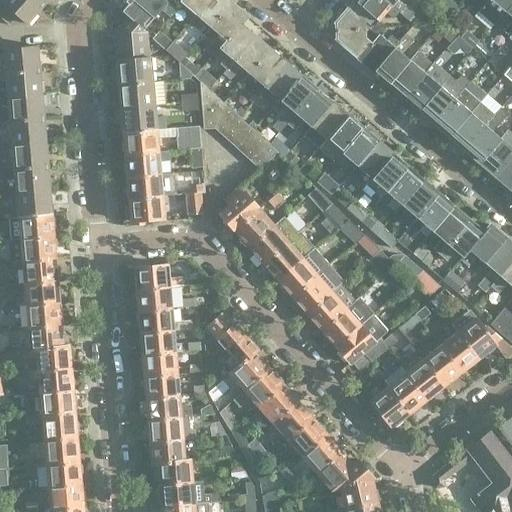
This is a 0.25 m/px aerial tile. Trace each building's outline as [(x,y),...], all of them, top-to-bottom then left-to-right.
[(34,0),(0,0),(0,17),(8,25),(16,16),(25,24),(41,5),(34,0)] [(132,0),(126,0),(119,9),(127,16),(129,18),(130,17),(141,28),(151,16),(132,0)] [(132,0),(151,16),(153,18),(160,10),(170,18),(175,11),(166,3),(162,0),(132,0)] [(180,0),(179,1),(194,14),(206,0),(180,0)] [(227,0),(206,0),(194,14),(195,14),(188,22),(197,30),(203,21),(209,27),(230,3),(227,0)] [(335,23),(335,30),(364,29),(364,20),(369,14),(353,0),(334,22),(335,23)] [(383,0),(353,0),(369,14),(377,21),(385,12),(393,19),(398,13),(391,6),(383,0)] [(383,0),(391,6),(398,13),(408,21),(413,13),(398,0),(383,0)] [(456,5),(449,0),(437,0),(435,3),(448,14),(456,5)] [(505,12),(511,2),(511,0),(487,0),(481,8),(478,11),(494,24),(505,12)] [(511,2),(505,12),(511,17),(511,19),(503,31),(509,36),(511,32),(511,2)] [(230,3),(209,27),(210,27),(203,34),(212,42),(218,34),(225,40),(240,24),(246,16),(230,3)] [(113,32),(116,59),(149,56),(147,33),(141,28),(130,17),(129,18),(127,16),(113,32)] [(438,24),(426,23),(422,27),(430,34),(438,24)] [(450,43),(451,41),(457,36),(441,23),(435,31),(450,43)] [(254,36),(240,24),(218,48),(227,55),(219,64),(225,70),(254,36)] [(364,38),(364,29),(335,30),(335,38),(334,39),(357,58),(356,59),(357,59),(371,43),(364,38)] [(463,29),(457,36),(471,48),(472,49),(478,42),(463,29)] [(152,38),(164,49),(172,40),(159,31),(152,38)] [(372,72),(394,47),(399,41),(391,34),(386,40),(378,33),(371,43),(357,59),(372,72)] [(388,85),(409,60),(417,50),(410,44),(413,40),(406,33),(399,41),(394,47),(372,72),(387,85),(388,84),(388,85)] [(250,75),(270,50),(254,36),(225,70),(223,72),(229,78),(240,66),(250,75)] [(471,48),(457,36),(451,41),(466,55),(471,48)] [(472,49),(487,62),(495,53),(480,40),(478,42),(472,49)] [(166,51),(179,62),(184,55),(172,44),(166,51)] [(1,48),(1,49),(4,74),(39,71),(37,46),(2,48),(1,48)] [(264,87),(285,63),(284,62),(270,50),(250,75),(242,83),(257,96),(258,95),(264,87)] [(402,97),(424,72),(432,63),(417,50),(409,60),(388,85),(402,97)] [(487,62),(495,68),(503,60),(495,53),(487,62)] [(179,62),(193,75),(199,68),(184,55),(179,62)] [(149,56),(116,59),(118,85),(153,82),(151,56),(149,56)] [(418,110),(449,74),(433,61),(432,63),(424,72),(402,97),(418,110)] [(193,75),(179,62),(179,76),(178,80),(188,79),(193,75)] [(279,100),(300,76),(285,63),(264,87),(268,90),(279,100)] [(511,67),(510,66),(503,75),(508,80),(511,82),(511,67)] [(209,89),(216,81),(201,67),(193,77),(198,81),(209,89)] [(39,71),(4,74),(6,97),(41,94),(39,71)] [(449,74),(418,110),(433,123),(454,98),(462,89),(468,81),(461,75),(456,80),(449,74)] [(300,76),(279,100),(287,107),(271,125),(279,131),(294,113),(315,89),(300,76)] [(223,103),(198,81),(198,93),(199,101),(199,109),(201,127),(215,126),(223,103)] [(448,136),(469,111),(477,101),(483,94),(468,81),(462,89),(454,98),(433,123),(448,136)] [(153,82),(118,85),(120,109),(155,106),(153,82)] [(315,89),(294,113),(295,114),(287,124),(294,130),(302,120),(310,126),(331,101),(330,101),(315,89)] [(41,94),(6,97),(8,122),(43,118),(41,94)] [(195,102),(194,94),(180,95),(181,103),(195,102)] [(331,101),(310,126),(303,134),(318,147),(346,114),(331,101)] [(196,110),(195,102),(181,103),(182,111),(196,110)] [(235,112),(223,103),(215,126),(223,135),(235,112)] [(469,111),(448,136),(447,137),(463,150),(484,124),(496,111),(487,104),(476,117),(469,111)] [(155,106),(120,109),(122,132),(157,129),(166,128),(165,115),(156,116),(155,106)] [(484,124),(463,150),(478,163),(479,163),(500,138),(493,132),(500,123),(507,114),(499,106),(496,111),(484,124)] [(235,112),(223,135),(232,143),(245,121),(235,112)] [(346,114),(318,147),(333,160),(340,152),(361,127),(346,114)] [(43,118),(8,122),(10,146),(45,142),(43,118)] [(256,132),(245,121),(232,143),(241,151),(256,132)] [(157,129),(122,132),(123,142),(121,145),(121,151),(124,153),(124,154),(159,151),(158,138),(175,137),(176,150),(189,148),(200,147),(198,127),(157,129)] [(361,127),(340,152),(349,160),(343,168),(349,173),(355,165),(376,140),(361,127)] [(500,138),(479,163),(494,175),(511,153),(511,134),(507,130),(500,138)] [(256,132),(241,151),(250,159),(267,141),(256,132)] [(376,140),(355,165),(349,173),(356,180),(363,172),(371,179),(391,154),(391,153),(376,140)] [(277,151),(267,141),(250,159),(259,167),(277,151)] [(45,142),(10,146),(12,170),(47,166),(45,142)] [(190,168),(202,167),(200,147),(189,148),(190,168)] [(159,151),(124,154),(125,164),(123,166),(123,173),(126,175),(126,178),(161,175),(160,161),(169,161),(168,151),(159,152),(159,151)] [(508,188),(511,183),(511,153),(494,175),(508,188)] [(289,159),(296,166),(301,161),(294,154),(289,159)] [(391,154),(371,179),(365,186),(375,193),(369,199),(376,204),(379,200),(407,167),(391,154)] [(47,166),(12,170),(14,193),(49,190),(47,166)] [(308,174),(315,181),(322,174),(315,167),(308,174)] [(407,167),(379,200),(386,206),(393,198),(401,205),(422,180),(407,167)] [(315,181),(330,194),(337,187),(322,174),(315,181)] [(159,176),(126,178),(127,186),(125,189),(125,195),(127,197),(128,200),(159,197),(163,197),(161,175),(159,176)] [(422,180),(401,205),(410,212),(403,221),(409,226),(416,218),(437,194),(422,180)] [(186,194),(201,193),(200,186),(185,187),(186,194)] [(330,194),(346,209),(353,201),(337,187),(330,194)] [(228,205),(218,213),(233,230),(259,208),(247,194),(246,195),(243,191),(242,192),(238,188),(223,200),(228,205)] [(49,190),(14,193),(16,217),(17,217),(51,214),(49,190)] [(277,191),(267,201),(274,208),(284,199),(277,191)] [(319,199),(313,192),(303,201),(310,208),(319,199)] [(186,194),(187,203),(188,215),(202,214),(201,201),(201,193),(186,194)] [(431,231),(452,206),(437,194),(416,218),(397,241),(404,247),(424,224),(431,231)] [(159,197),(128,200),(128,207),(124,207),(125,221),(129,220),(130,221),(131,221),(131,224),(144,223),(144,221),(164,219),(164,213),(163,197),(159,197)] [(346,209),(360,221),(367,214),(353,201),(346,209)] [(347,218),(331,203),(322,211),(337,226),(347,218)] [(452,206),(431,231),(440,239),(432,248),(437,253),(446,243),(467,219),(466,218),(452,206)] [(259,208),(233,230),(240,237),(240,241),(244,245),(246,245),(248,247),(274,224),(259,208)] [(360,221),(375,234),(382,226),(383,225),(368,212),(367,214),(360,221)] [(51,216),(51,214),(17,217),(9,218),(11,240),(19,240),(53,236),(52,227),(54,225),(54,218),(51,216)] [(274,224),(248,247),(254,254),(254,257),(258,262),(261,262),(262,263),(288,241),(298,232),(283,216),(274,224)] [(363,233),(347,218),(337,226),(353,241),(356,239),(363,233)] [(467,219),(446,243),(437,253),(446,260),(455,251),(460,256),(481,231),(467,219)] [(483,261),(504,237),(488,224),(481,231),(460,256),(458,259),(466,266),(476,255),(477,256),(483,261)] [(391,248),(397,241),(397,240),(382,226),(375,234),(391,248)] [(288,241),(262,263),(268,270),(268,274),(273,278),(276,279),(277,280),(314,247),(300,230),(288,241)] [(379,249),(363,233),(356,239),(372,255),(379,249)] [(11,240),(10,240),(11,263),(16,262),(21,262),(55,258),(54,248),(56,246),(56,240),(53,238),(53,236),(19,240),(11,240)] [(511,244),(504,237),(483,261),(490,267),(475,284),(483,291),(498,274),(511,257),(511,244)] [(429,251),(420,244),(417,247),(412,254),(426,266),(434,257),(428,253),(429,251)] [(314,247),(277,280),(278,281),(278,284),(282,289),(285,289),(290,295),(328,262),(314,247)] [(379,249),(372,255),(368,258),(383,274),(396,264),(405,255),(392,256),(388,259),(379,249)] [(422,269),(405,255),(396,264),(413,277),(422,269)] [(511,257),(498,274),(483,291),(492,299),(507,282),(511,286),(511,257)] [(55,258),(21,262),(16,262),(17,267),(19,269),(21,269),(22,283),(57,279),(57,278),(59,276),(58,270),(56,268),(55,258)] [(328,262),(290,295),(292,298),(292,301),(296,306),(300,306),(303,310),(338,280),(341,277),(328,262)] [(148,263),(135,264),(135,267),(134,267),(137,290),(170,287),(184,286),(183,277),(170,278),(169,269),(168,269),(167,265),(148,266),(148,263)] [(441,279),(448,285),(447,285),(456,293),(465,282),(450,268),(441,279)] [(440,285),(422,269),(413,277),(411,279),(428,295),(440,285)] [(57,279),(22,283),(24,306),(59,302),(59,300),(60,298),(60,292),(58,290),(57,279)] [(338,280),(303,310),(307,314),(307,317),(311,322),(314,323),(318,327),(343,304),(352,297),(338,280)] [(170,287),(137,290),(137,291),(135,294),(135,300),(137,302),(138,312),(172,308),(170,287)] [(436,309),(450,297),(442,289),(428,301),(436,309)] [(184,307),(196,306),(195,298),(183,299),(184,307)] [(59,302),(24,306),(26,327),(61,323),(60,322),(62,319),(62,314),(60,312),(59,302)] [(343,304),(318,327),(321,331),(321,334),(325,339),(328,339),(334,346),(360,323),(343,304)] [(426,307),(416,315),(421,322),(431,314),(426,307)] [(511,314),(504,307),(497,316),(511,328),(511,314)] [(172,308),(138,312),(136,315),(137,321),(139,323),(140,334),(159,332),(197,328),(201,325),(200,319),(173,322),(172,308)] [(371,313),(360,323),(334,346),(349,363),(362,352),(376,339),(387,330),(371,313)] [(231,327),(221,314),(205,328),(203,333),(204,345),(214,339),(227,354),(220,360),(228,371),(245,358),(247,360),(255,353),(254,352),(257,350),(234,324),(231,327)] [(416,315),(399,329),(404,335),(421,322),(416,315)] [(511,328),(497,316),(490,324),(511,341),(511,328)] [(469,320),(456,330),(477,357),(495,344),(474,318),(470,321),(469,320)] [(61,323),(26,327),(28,350),(30,350),(49,349),(49,346),(67,343),(67,336),(64,333),(62,333),(61,323)] [(159,332),(140,334),(138,337),(139,343),(141,345),(142,355),(176,352),(181,351),(180,343),(175,344),(174,330),(159,332)] [(456,330),(439,344),(460,371),(467,365),(470,365),(475,362),(476,358),(477,357),(456,330)] [(392,335),(383,342),(388,349),(397,342),(392,335)] [(376,339),(362,352),(369,361),(371,362),(386,349),(376,339)] [(49,349),(30,350),(31,357),(35,357),(36,371),(70,368),(70,366),(72,363),(71,357),(69,354),(68,345),(67,343),(49,346),(49,349)] [(200,350),(199,343),(187,343),(188,351),(200,350)] [(439,344),(421,358),(442,385),(450,379),(453,379),(458,375),(459,372),(460,371),(439,344)] [(176,352),(142,355),(142,356),(140,359),(141,366),(143,368),(144,377),(178,373),(176,352)] [(349,363),(344,367),(351,375),(358,368),(359,369),(369,361),(362,352),(349,363)] [(247,360),(245,358),(228,371),(226,373),(243,392),(269,369),(267,367),(267,364),(263,359),(260,359),(255,353),(247,360)] [(442,385),(421,358),(404,371),(425,398),(426,397),(429,398),(434,394),(435,390),(442,385)] [(189,372),(201,371),(200,363),(188,364),(189,372)] [(70,368),(36,371),(30,372),(30,381),(37,380),(38,393),(72,390),(72,388),(74,385),(73,379),(71,377),(70,368)] [(269,369),(243,392),(233,400),(238,406),(248,398),(257,408),(283,385),(282,384),(282,381),(277,376),(274,375),(269,369)] [(404,371),(387,384),(408,411),(409,411),(412,411),(417,407),(417,404),(425,398),(404,371)] [(178,373),(144,377),(142,380),(142,387),(145,389),(145,398),(180,396),(178,373)] [(218,379),(207,390),(216,402),(228,392),(218,379)] [(387,384),(369,399),(390,426),(392,424),(395,425),(400,421),(400,418),(408,411),(387,384)] [(283,385),(257,408),(271,424),(297,402),(296,400),(296,397),(292,392),(288,391),(283,385)] [(193,395),(203,395),(203,392),(203,386),(193,387),(193,395)] [(72,390),(38,393),(40,416),(74,412),(74,410),(76,407),(75,401),(73,399),(72,390)] [(180,396),(145,398),(144,402),(144,408),(146,411),(147,420),(148,420),(181,418),(191,417),(191,405),(180,406),(180,396)] [(297,402),(271,424),(286,441),(312,418),(311,416),(311,413),(307,409),(303,408),(297,402)] [(201,416),(214,415),(209,406),(200,410),(201,416)] [(227,406),(220,411),(225,417),(228,415),(230,409),(227,406)] [(75,420),(74,412),(40,416),(26,417),(26,425),(41,425),(42,443),(76,440),(76,432),(77,429),(77,423),(75,420)] [(511,414),(496,427),(497,427),(501,432),(496,436),(511,456),(511,414)] [(181,418),(148,420),(146,424),(146,430),(148,432),(149,442),(183,439),(181,418)] [(300,457),(327,435),(325,433),(325,430),(321,425),(318,424),(312,418),(286,441),(300,457)] [(229,431),(241,451),(247,445),(236,426),(229,431)] [(209,436),(224,435),(221,428),(208,429),(209,436)] [(511,511),(511,457),(491,430),(433,476),(436,489),(445,486),(444,480),(471,458),(492,485),(473,500),(482,511),(511,511)] [(301,457),(315,474),(341,451),(340,450),(340,446),(336,441),(332,441),(327,435),(301,457)] [(183,439),(149,442),(147,446),(148,452),(150,454),(151,463),(152,463),(152,465),(170,464),(170,460),(185,459),(185,458),(183,439)] [(241,451),(251,471),(259,464),(261,463),(252,451),(259,445),(254,439),(247,445),(241,451)] [(77,453),(79,450),(79,444),(76,442),(76,440),(42,443),(43,455),(35,456),(36,466),(44,465),(78,462),(77,453)] [(339,490),(368,483),(373,479),(355,459),(351,463),(341,451),(315,474),(330,491),(339,490)] [(170,464),(152,465),(153,473),(155,476),(158,476),(159,484),(193,481),(191,458),(185,458),(185,459),(170,460),(170,464)] [(78,462),(44,465),(46,487),(80,484),(79,475),(81,472),(80,465),(78,463),(78,462)] [(247,477),(240,464),(230,471),(231,478),(247,477)] [(251,471),(259,485),(268,479),(259,464),(251,471)] [(296,483),(285,467),(279,471),(290,487),(296,483)] [(202,481),(193,481),(159,484),(159,486),(156,491),(157,495),(159,497),(161,508),(207,504),(218,503),(217,497),(216,495),(203,496),(202,481)] [(368,483),(339,490),(343,510),(376,502),(376,501),(377,498),(375,492),(373,490),(372,487),(368,483)] [(80,484),(46,487),(48,509),(82,506),(81,497),(83,494),(82,488),(80,486),(80,484)] [(248,501),(255,500),(252,485),(244,485),(248,501)] [(261,500),(264,511),(266,511),(279,508),(274,494),(261,500)] [(27,511),(39,510),(39,500),(26,501),(27,511)] [(256,511),(255,500),(248,501),(245,501),(245,511),(256,511)] [(376,502),(343,510),(335,511),(379,511),(378,511),(376,502)]
